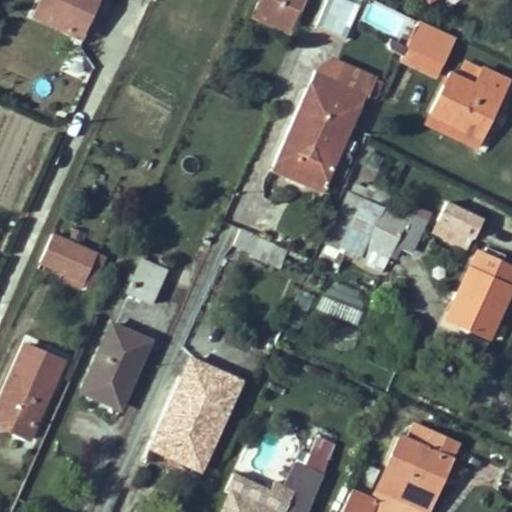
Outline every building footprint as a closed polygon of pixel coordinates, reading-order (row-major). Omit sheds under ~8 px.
[(41,0),(35,15),(79,35),(88,17),(94,20),(102,0),(41,0)] [(258,0),(254,9),(294,27),(306,0),(258,0)] [(346,6),(348,0),(328,0),(317,27),(331,33),(341,9),(346,6)] [(370,0),(369,0),(359,19),(399,40),(409,21),(370,0)] [(250,17),(290,37),(294,27),(254,9),(250,17)] [(416,20),(399,59),(419,69),(426,56),(438,61),(441,63),(454,37),(416,20)] [(426,56),(419,69),(431,75),(438,61),(426,56)] [(324,76),(366,95),(374,78),(332,59),(324,76)] [(429,113),(480,139),(508,83),(465,61),(457,77),(449,73),(429,113)] [(366,95),(324,76),(315,72),(274,161),(326,184),(366,95)] [(476,148),(480,139),(429,113),(424,122),(476,148)] [(270,171),(321,194),(326,184),(274,161),(270,171)] [(381,267),(393,243),(405,219),(363,199),(340,248),(381,267)] [(440,219),(488,241),(494,228),(446,205),(440,219)] [(410,251),(421,227),(405,219),(393,243),(410,251)] [(483,251),(488,241),(440,219),(436,228),(483,251)] [(265,265),(273,245),(239,231),(232,246),(251,254),(250,258),(265,265)] [(97,253),(53,234),(38,267),(44,269),(47,263),(63,270),(60,277),(69,281),(72,274),(85,280),(97,253)] [(487,337),(498,313),(509,290),(511,282),(511,268),(475,252),(446,318),(487,337)] [(166,270),(140,259),(125,293),(151,304),(166,270)] [(355,324),(363,296),(325,285),(317,314),(355,324)] [(112,407),(125,378),(131,380),(148,342),(110,324),(80,392),(112,407)] [(64,362),(26,344),(0,401),(0,422),(30,437),(64,362)] [(189,381),(180,377),(148,448),(169,458),(173,448),(202,462),(239,381),(197,363),(189,381)] [(112,407),(118,409),(131,380),(125,378),(112,407)] [(419,505),(433,473),(440,477),(455,444),(415,424),(414,427),(405,422),(376,486),(419,505)] [(311,445),(329,453),(332,445),(314,437),(311,445)] [(301,467),(319,475),(329,453),(311,445),(301,467)] [(169,458),(198,471),(202,462),(173,448),(169,458)] [(305,511),(321,476),(319,475),(301,467),(292,463),(281,488),(291,493),(283,511),(279,511),(229,490),(219,511),(305,511)] [(419,505),(426,509),(440,477),(433,473),(419,505)] [(367,511),(373,499),(349,487),(337,511),(367,511)]
